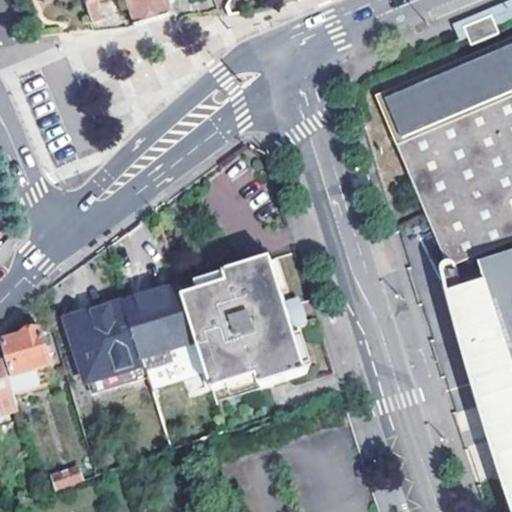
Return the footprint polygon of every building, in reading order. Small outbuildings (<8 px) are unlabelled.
[(80,0),(90,31),(98,29),(94,17),(96,16),(92,1),(96,0),(80,0)] [(123,0),(132,25),(149,20),(164,15),(159,0),(123,0)] [(511,0),(459,22),(465,40),(474,36),(470,26),(499,14),(502,24),(511,19),(511,0)] [(478,46),(505,32),(502,24),(499,14),(470,26),(474,36),(478,46)] [(511,39),(382,94),(450,264),(453,263),(456,265),(511,240),(511,39)] [(511,253),(482,264),(485,272),(487,280),(464,288),(450,292),(467,362),(486,423),(501,472),(511,505),(511,253)] [(272,261),(181,291),(197,341),(201,352),(217,401),(309,371),(307,368),(299,343),(292,320),(284,297),(273,265),(272,261)] [(277,263),(273,265),(284,297),(288,295),(277,263)] [(451,267),(450,264),(448,264),(444,272),(450,292),(464,288),(462,279),(458,267),(456,265),(451,267)] [(462,279),(464,288),(487,280),(485,272),(462,279)] [(180,290),(128,307),(145,359),(197,341),(181,291),(180,290)] [(71,323),(92,382),(146,363),(145,359),(128,307),(127,304),(71,323)] [(6,343),(21,394),(59,382),(43,330),(23,336),(23,338),(6,343)] [(146,363),(149,370),(201,352),(197,341),(145,359),(146,363)] [(303,341),(299,343),(307,368),(312,366),(303,341)] [(146,363),(92,382),(97,396),(151,378),(149,370),(146,363)] [(0,367),(0,418),(21,412),(17,399),(16,395),(7,365),(0,367)] [(59,487),(84,478),(80,467),(55,476),(59,487)]
